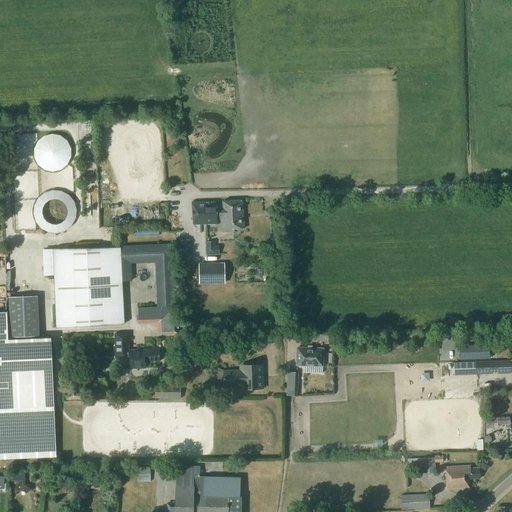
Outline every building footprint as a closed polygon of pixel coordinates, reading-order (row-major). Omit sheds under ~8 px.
[(37,165),(69,165),(70,130),(38,130),(37,165)] [(243,228),(241,202),(222,203),(222,206),(216,207),(215,203),(191,205),(193,227),(217,226),(217,221),(220,221),(221,232),(234,232),(234,229),(243,228)] [(192,261),(189,239),(176,240),(178,262),(192,261)] [(173,330),(171,245),(53,248),(57,328),(124,324),(122,281),(132,281),(131,263),(156,262),(158,307),(137,308),(137,320),(161,319),(161,331),(173,330)] [(223,267),(199,267),(199,286),(223,286),(223,267)] [(37,296),(9,297),(10,337),(39,336),(37,296)] [(0,456),(55,454),(51,338),(8,340),(7,312),(0,312),(0,456)] [(145,367),(145,363),(153,362),(153,361),(159,361),(158,348),(129,349),(129,346),(130,346),(129,333),(114,333),(115,358),(127,358),(128,368),(145,367)] [(504,344),(474,345),(474,359),(504,357),(504,344)] [(296,346),(296,363),(322,364),(323,346),(296,346)] [(510,361),(474,363),(475,374),(510,372),(510,361)] [(216,386),(240,385),(240,389),(264,388),(263,364),(239,365),(239,369),(223,370),(217,367),(216,386)] [(296,388),(296,370),(287,370),(287,388),(296,388)] [(181,389),(155,389),(155,398),(181,398),(181,389)] [(510,416),(497,417),(485,418),(485,419),(483,419),(483,426),(486,426),(486,428),(498,428),(498,424),(507,424),(507,427),(510,427),(511,432),(511,431),(511,418),(510,419),(510,416)] [(423,458),(423,468),(424,472),(435,472),(435,461),(443,461),(443,454),(432,455),(432,457),(423,457),(423,458)] [(409,468),(423,468),(423,458),(409,458),(409,468)] [(177,465),(177,467),(176,504),(168,503),(168,511),(242,511),(242,496),(240,496),(241,477),(200,476),(200,466),(177,465)] [(469,486),(468,478),(480,477),(480,467),(471,468),(471,465),(446,466),(447,488),(469,486)] [(151,482),(150,467),(137,467),(137,482),(151,482)] [(102,487),(102,476),(91,476),(91,487),(102,487)] [(430,508),(430,494),(401,495),(402,509),(430,508)]
